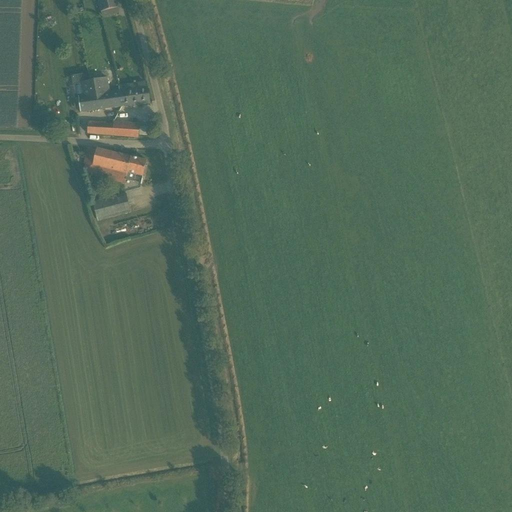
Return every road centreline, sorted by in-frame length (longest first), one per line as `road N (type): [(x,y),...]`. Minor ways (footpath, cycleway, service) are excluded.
road 1 (unclassified): [(225,511),(221,421),(167,144)]
road 2 (unclassified): [(167,144),(0,135)]
road 3 (unclassified): [(167,144),(132,0)]
